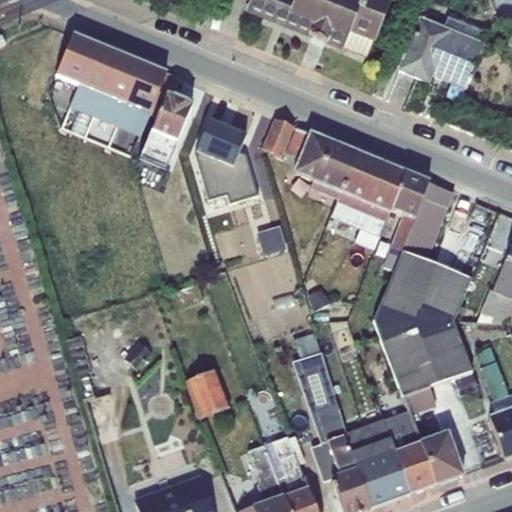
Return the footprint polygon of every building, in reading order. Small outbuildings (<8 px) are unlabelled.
[(251,0),(248,10),(366,58),(373,42),(375,43),(392,1),(393,2),(394,0),(251,0)] [(420,19),(398,71),(428,83),(431,75),(465,90),(488,34),(448,18),(443,28),(420,19)] [(78,87),(96,46),(73,37),(56,77),(78,87)] [(94,118),(119,56),(96,46),(78,87),(69,108),(94,118)] [(119,128),(144,66),(119,56),(94,118),(119,128)] [(145,163),(171,99),(179,80),(144,66),(119,128),(141,137),(144,132),(150,134),(141,161),(145,163)] [(191,107),(171,99),(145,163),(165,172),(191,107)] [(284,154),(294,128),(275,120),(262,150),(283,158),(284,154)] [(195,154),(197,154),(209,202),(228,197),(230,206),(258,198),(246,158),(237,157),(246,138),(210,122),(195,154)] [(337,200),(356,154),(310,135),(296,130),(284,154),(298,159),(292,175),(312,183),(310,189),(337,200)] [(389,211),(405,174),(356,154),(337,200),(330,218),(360,230),(354,244),(373,251),(389,211)] [(393,272),(429,184),(405,174),(389,211),(402,217),(382,268),(393,272)] [(453,194),(429,184),(393,272),(374,319),(407,412),(409,416),(435,407),(429,389),(472,373),(454,321),(471,281),(421,260),(453,194)] [(280,227),(257,234),(263,258),(287,251),(280,227)] [(511,312),(511,244),(492,292),(489,291),(481,314),(507,325),(508,322),(511,312)] [(320,290),(307,297),(314,313),(332,303),(320,290)] [(71,322),(61,325),(83,400),(94,397),(89,378),(92,377),(80,336),(76,338),(71,322)] [(320,355),(314,334),(294,339),(300,361),(292,363),(321,445),(310,449),(323,484),(331,481),(342,511),(366,511),(369,511),(343,435),(343,428),(321,354),(320,355)] [(139,343),(124,359),(137,371),(152,355),(139,343)] [(481,369),(493,402),(508,396),(490,349),(478,353),(484,368),(481,369)] [(214,371),(185,382),(199,420),(228,409),(214,371)] [(472,375),(454,381),(460,399),(478,392),(472,375)] [(495,416),(488,418),(504,461),(511,458),(511,395),(490,404),(495,416)] [(383,421),(410,496),(435,487),(419,443),(409,416),(407,412),(383,421)] [(343,435),(369,511),(410,496),(383,421),(343,435)] [(419,443),(435,487),(463,477),(447,433),(419,443)] [(288,437),(263,446),(287,511),(314,511),(298,466),(289,440),(288,437)] [(295,437),(289,440),(298,466),(305,464),(295,437)] [(287,511),(263,446),(247,452),(259,484),(257,488),(263,503),(237,511),(287,511)] [(212,511),(200,477),(134,500),(137,511),(212,511)]
